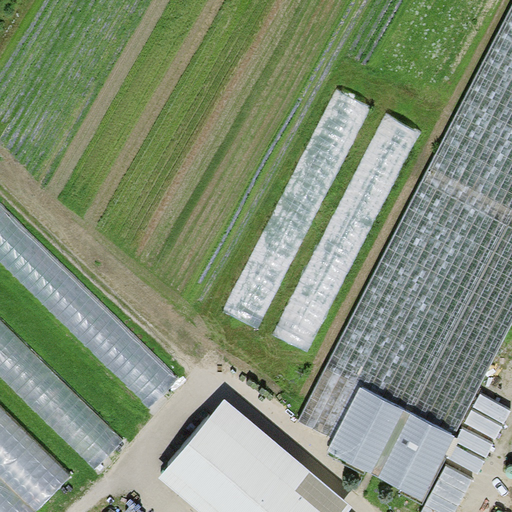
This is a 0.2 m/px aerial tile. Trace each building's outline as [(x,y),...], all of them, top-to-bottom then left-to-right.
[(511,0),(503,0),(291,411),(330,431),(357,377),(448,422),(451,425),(511,307),(511,0)] [(171,364),(0,197),(0,253),(143,393),(171,364)] [(120,432),(0,313),(0,365),(94,458),(120,432)] [(357,377),(330,431),(326,439),(418,484),(448,422),(357,377)] [(346,496),(217,388),(156,461),(216,511),(333,511),(338,506),(346,496)]
